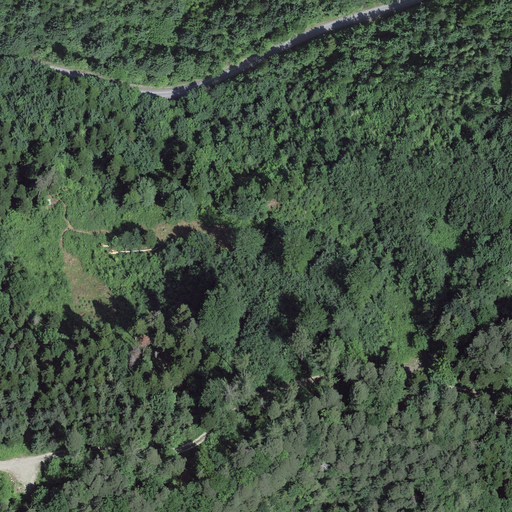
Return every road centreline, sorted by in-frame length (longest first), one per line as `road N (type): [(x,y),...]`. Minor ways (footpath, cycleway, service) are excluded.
road 1 (track): [(0,464),(79,450),(170,450),(204,438),(268,391),(344,374),(471,398),(511,394)]
road 2 (unclassified): [(406,0),(294,38),(211,85),(147,96),(48,66),(0,65)]
